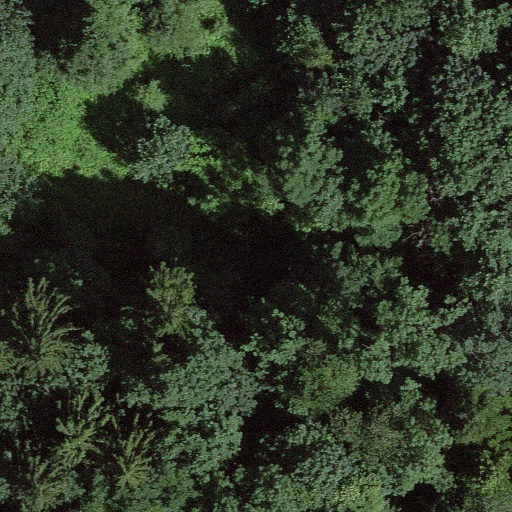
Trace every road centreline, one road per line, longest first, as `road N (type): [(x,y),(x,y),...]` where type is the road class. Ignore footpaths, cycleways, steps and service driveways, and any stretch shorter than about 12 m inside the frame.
road 1 (track): [(342,327),(0,158)]
road 2 (track): [(342,327),(448,252),(511,251)]
road 3 (track): [(511,360),(342,327)]
